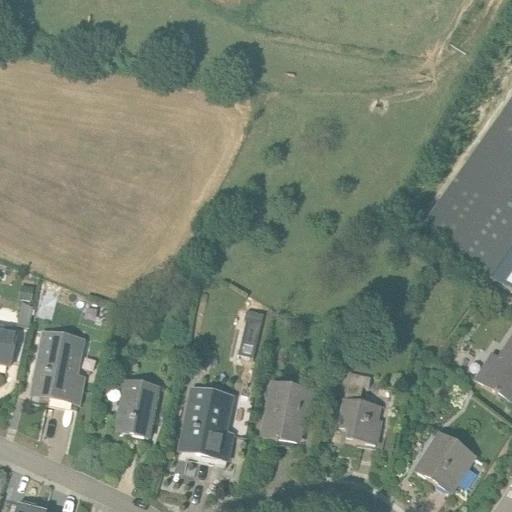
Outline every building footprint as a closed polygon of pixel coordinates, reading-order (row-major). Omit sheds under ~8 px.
[(511,107),(499,127),(425,234),(433,240),(511,294),(511,107)] [(17,302),(30,304),(33,289),(20,286),(17,302)] [(20,304),(16,329),(28,331),(28,332),(33,310),(21,303),(20,304)] [(246,313),(244,324),(261,328),(263,317),(246,313)] [(13,349),(17,331),(0,327),(0,367),(9,369),(13,349)] [(35,375),(31,394),(47,398),(46,402),(77,408),(81,388),(83,380),(78,378),(81,358),(71,356),(74,340),(43,334),(35,375)] [(491,354),(481,369),(490,375),(482,387),(492,393),(509,405),(511,399),(511,335),(497,358),(491,354)] [(243,337),(240,347),(255,351),(258,340),(243,337)] [(188,372),(204,374),(206,357),(190,355),(188,372)] [(367,391),(370,380),(348,376),(337,430),(347,432),(345,443),(374,449),(378,429),(380,423),(378,423),(380,409),(360,405),(362,390),(367,391)] [(161,390),(124,382),(115,381),(113,390),(122,392),(113,435),(151,442),(161,390)] [(268,400),(260,440),(277,444),(277,442),(302,447),(303,447),(314,394),(271,385),(270,391),(268,400)] [(191,390),(181,441),(177,461),(195,464),(196,457),(226,463),(231,436),(226,435),(233,400),(191,390)] [(414,474),(449,497),(473,460),(438,437),(414,474)]
